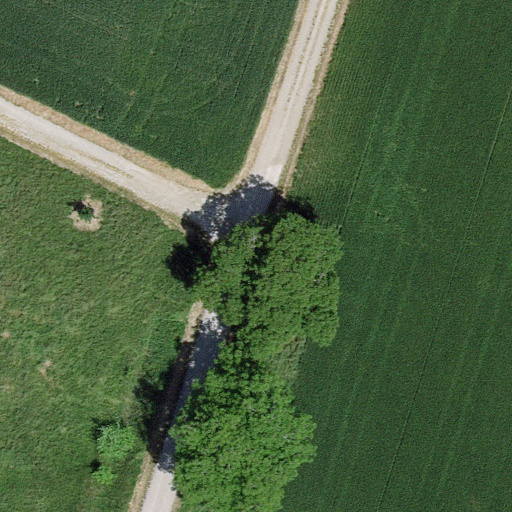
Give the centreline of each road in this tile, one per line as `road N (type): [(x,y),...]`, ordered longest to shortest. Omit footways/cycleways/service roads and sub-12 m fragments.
road 1 (track): [(318,0),(157,511)]
road 2 (track): [(245,227),(0,108)]
